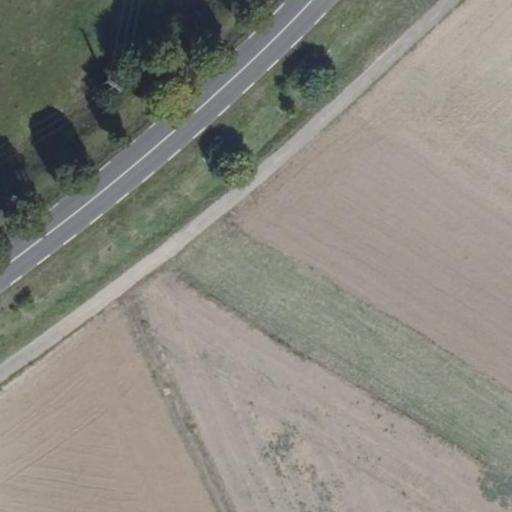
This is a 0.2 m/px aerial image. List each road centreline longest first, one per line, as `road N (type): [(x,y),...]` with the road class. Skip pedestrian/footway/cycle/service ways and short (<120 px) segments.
road 1 (unclassified): [(0,376),(300,144),(451,0)]
road 2 (primary): [(0,268),(91,200),(310,0)]
road 3 (track): [(127,283),(225,511)]
